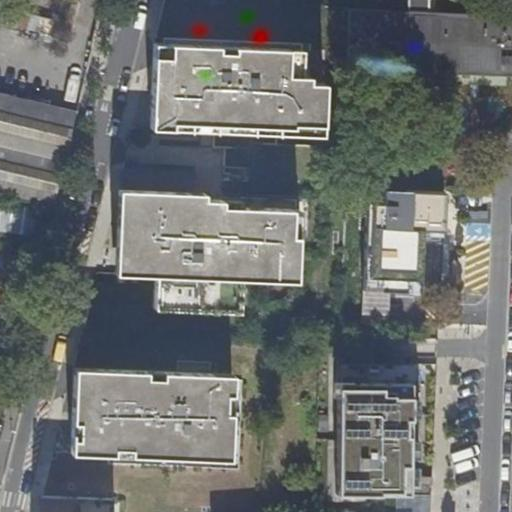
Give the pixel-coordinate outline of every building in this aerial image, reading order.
[(346,72),(511,75),(511,13),(424,12),(424,0),(406,0),(406,11),(348,10),(346,72)] [(283,47),(147,40),(143,124),(321,133),(324,71),(282,69),(283,47)] [(0,195),(54,206),(76,113),(7,97),(0,126),(0,195)] [(218,193),(109,189),(106,271),(294,279),(297,204),(218,200),(218,193)] [(438,511),(439,503),(418,502),(418,493),(424,493),(426,371),(346,370),(346,388),(340,388),(340,400),(346,400),(344,502),(404,502),(404,511),(438,511)] [(226,378),(64,373),(61,460),(223,465),(226,378)]
